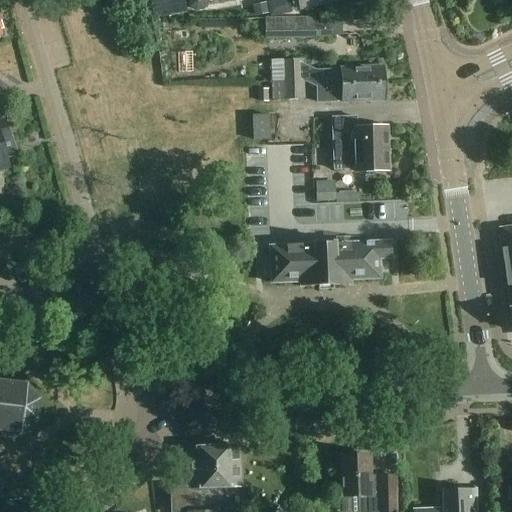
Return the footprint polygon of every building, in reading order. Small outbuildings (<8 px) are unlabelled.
[(208,1),(208,0),(187,0),(189,5),(196,9),(204,7),(208,1)] [(298,0),(301,10),(325,5),(348,0),(298,0)] [(255,16),(268,14),(266,3),(253,6),(255,16)] [(267,40),(333,39),(332,18),(267,19),(267,40)] [(175,75),(185,76),(192,27),(182,25),(175,75)] [(282,60),(272,61),(272,83),(304,82),(305,83),(307,84),(316,88),(316,89),(385,86),(384,68),(341,70),(341,72),(320,73),(302,65),(305,65),(305,60),(282,60)] [(306,101),(305,83),(304,82),(272,83),(273,101),(306,101)] [(385,86),(316,89),(316,104),(342,102),(342,104),(386,102),(385,86)] [(259,101),(269,101),(269,89),(259,90),(259,101)] [(253,140),(269,139),(268,116),(252,116),(253,140)] [(0,171),(10,168),(7,157),(15,154),(11,141),(5,119),(0,120),(0,171)] [(355,174),(389,173),(387,129),(356,130),(356,119),(332,120),(333,171),(355,170),(355,174)] [(334,184),(316,184),(316,204),(335,203),(334,184)] [(511,229),(499,231),(510,310),(509,310),(511,334),(511,333),(511,229)] [(392,259),(391,242),(334,245),(334,244),(314,245),(314,246),(270,248),(270,255),(261,256),(262,279),(271,279),(271,285),(301,283),(302,288),(351,286),(351,281),(381,279),(379,276),(388,275),(387,259),(392,259)] [(0,430),(18,432),(19,434),(20,436),(24,434),(23,433),(24,432),(35,422),(36,422),(37,423),(39,420),(40,420),(37,418),(38,403),(41,402),(40,398),(37,400),(27,387),(29,383),(26,381),(23,384),(1,382),(2,378),(0,377),(0,430)] [(224,511),(223,489),(240,488),(239,447),(188,449),(190,488),(171,489),(171,511),(224,511)] [(369,478),(368,457),(340,458),(342,499),(360,498),(360,511),(395,511),(395,478),(369,478)] [(476,511),(475,491),(443,492),(443,510),(414,511),(413,511),(476,511)]
